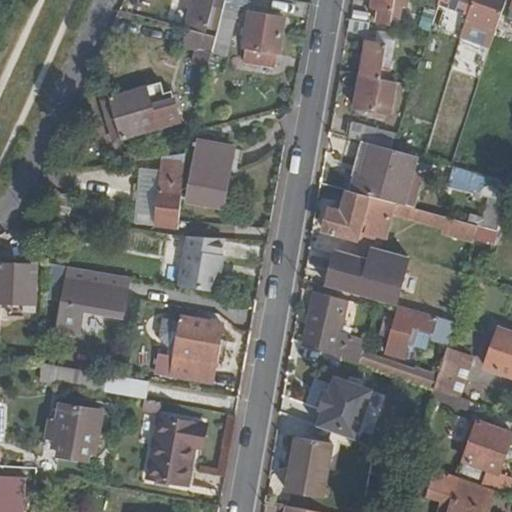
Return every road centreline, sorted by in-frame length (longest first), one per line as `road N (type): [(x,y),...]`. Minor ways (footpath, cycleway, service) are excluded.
road 1 (residential): [(242,511),(330,0)]
road 2 (residential): [(0,214),(24,184),(104,0)]
